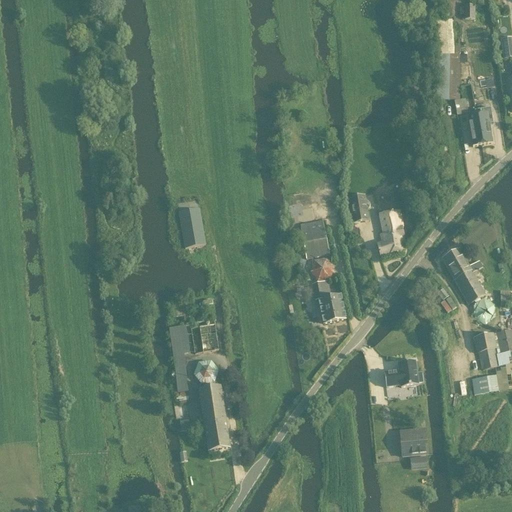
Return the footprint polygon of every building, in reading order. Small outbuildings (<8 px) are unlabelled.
[(488,0),(489,8),(503,7),(502,0),(488,0)] [(475,21),(475,7),(464,7),(464,21),(475,21)] [(437,55),(436,102),(454,102),(457,116),(467,115),(465,101),(461,101),(460,101),(459,53),(453,53),(453,43),(453,23),(439,23),(438,38),(435,38),(435,55),(437,55)] [(511,39),(501,41),(504,59),(511,57),(511,39)] [(481,135),(490,133),(489,125),(494,125),(493,118),(488,119),(487,113),(478,115),(481,135)] [(492,144),(490,133),(481,135),(478,115),(467,117),(473,147),(492,144)] [(365,196),(349,198),(353,224),(369,222),(365,196)] [(197,211),(177,215),(184,251),(204,247),(197,211)] [(390,213),(379,215),(383,236),(381,236),(383,243),(377,245),(381,257),(406,250),(399,212),(394,213),(394,211),(390,213)] [(323,222),(300,226),(306,261),(329,256),(323,222)] [(455,284),(473,274),(482,268),(479,262),(469,267),(460,251),(442,261),(455,284)] [(318,283),(330,281),(334,269),(326,260),(314,262),(310,274),(318,283)] [(477,282),(473,274),(455,284),(468,306),(486,296),(479,285),(481,284),(479,281),(477,282)] [(341,296),(331,298),(328,284),(313,287),(316,301),(319,300),(324,325),(345,321),(341,296)] [(509,292),(500,292),(500,306),(509,306),(509,292)] [(189,302),(170,305),(172,318),(181,317),(182,322),(192,320),(189,302)] [(191,326),(169,330),(177,394),(180,394),(177,400),(181,405),(186,404),(188,399),(184,393),(188,393),(184,355),(195,353),(195,356),(218,352),(214,322),(197,324),(198,329),(192,330),(191,326)] [(511,351),(511,330),(496,334),(496,335),(493,336),(474,339),(477,354),(478,353),(482,371),(498,368),(496,355),(500,354),(500,355),(511,351)] [(220,388),(213,389),(213,385),(214,384),(219,372),(211,362),(198,364),(193,376),(201,386),(204,386),(205,391),(200,391),(202,410),(200,410),(201,413),(202,413),(209,453),(230,450),(220,388)] [(399,373),(384,375),(386,389),(400,387),(401,389),(418,387),(418,385),(423,384),(422,375),(417,375),(415,362),(398,364),(399,373)] [(500,392),(497,377),(486,379),(475,377),(470,387),(482,398),(490,393),(500,392)] [(189,421),(179,422),(180,426),(181,432),(182,432),(190,431),(189,421)] [(401,459),(428,457),(426,430),(399,433),(401,459)] [(187,453),(179,454),(180,463),(188,463),(187,453)] [(411,472),(425,471),(429,471),(428,459),(410,460),(411,472)]
